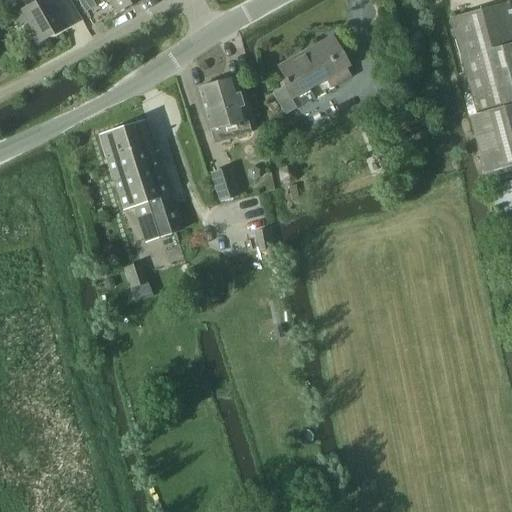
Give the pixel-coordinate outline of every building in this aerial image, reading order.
[(15,0),(18,6),(8,12),(18,28),(28,22),(39,42),(64,27),(48,0),(41,0),(32,6),(28,0),(15,0)] [(109,0),(116,13),(138,0),(109,0)] [(450,19),(463,65),(476,114),(467,117),(483,175),(511,167),(511,19),(507,2),(505,2),(506,4),(450,19)] [(301,53),(281,65),(277,67),(285,81),(278,84),(281,89),(283,88),(272,94),(284,116),(295,109),(314,99),(309,90),(348,68),(333,42),(304,58),(301,53)] [(234,79),(198,89),(210,130),(226,126),(229,136),(249,131),(234,79)] [(145,242),(182,230),(158,153),(153,155),(143,123),(99,137),(123,211),(134,208),(145,242)] [(390,158),(379,163),(384,175),(395,170),(390,158)] [(258,170),(252,167),(247,170),(247,177),(252,180),(258,177),(258,170)] [(283,168),(277,173),(279,183),(286,185),(288,186),(295,179),(293,170),(284,167),(283,168)] [(210,175),(219,202),(238,196),(229,169),(210,175)] [(81,209),(90,206),(85,191),(75,194),(81,209)] [(271,230),(254,233),(258,253),(274,250),(271,230)] [(141,263),(123,269),(130,290),(148,283),(141,263)] [(112,280),(106,278),(102,282),(103,288),(109,290),(113,286),(112,280)]
